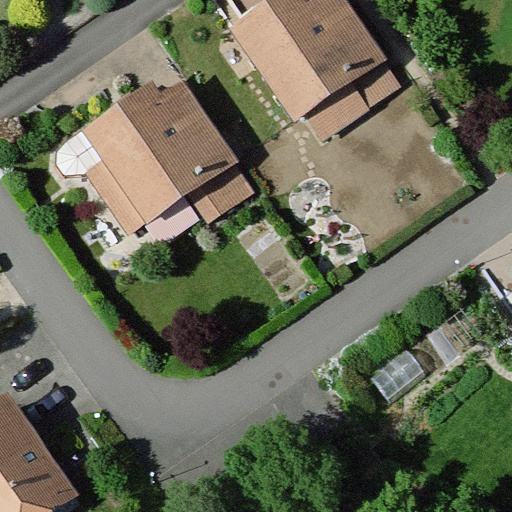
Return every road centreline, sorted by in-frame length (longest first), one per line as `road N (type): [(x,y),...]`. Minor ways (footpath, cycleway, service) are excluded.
road 1 (residential): [(511,221),(179,455)]
road 2 (residential): [(0,199),(179,455)]
road 3 (residential): [(0,95),(127,0)]
